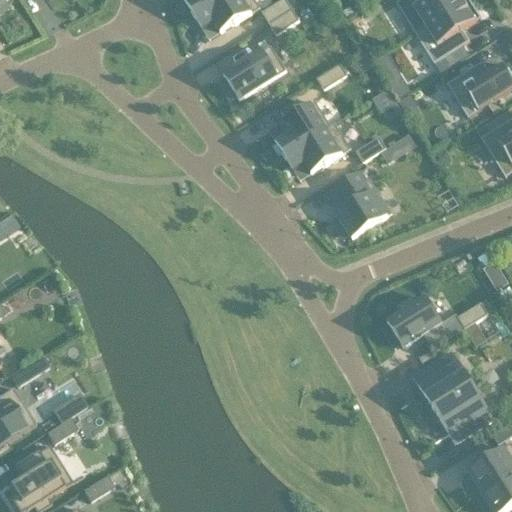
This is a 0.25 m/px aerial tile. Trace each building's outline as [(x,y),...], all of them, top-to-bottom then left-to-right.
[(193,19),(222,0),(183,0),(183,1),(192,15),(191,15),(193,19)] [(260,12),(252,0),(222,0),(193,19),(195,22),(196,22),(205,36),(206,35),(216,29),(221,36),(225,34),(232,30),(234,28),(235,29),(239,26),(238,25),(260,12)] [(415,36),(469,2),(467,0),(404,0),(396,6),(415,36)] [(262,16),(269,27),(292,13),(285,1),(262,16)] [(470,44),(463,33),(481,21),(469,2),(415,36),(434,66),(435,66),(463,49),(470,44)] [(277,38),(299,24),(292,13),(269,27),(277,38)] [(239,104),(286,74),(271,49),(223,79),(225,81),(238,101),(239,104)] [(463,49),(435,66),(441,76),(469,59),(463,49)] [(386,54),(371,63),(389,93),(396,104),(411,95),(386,54)] [(468,121),(511,93),(511,75),(509,78),(503,68),(490,76),(482,65),(447,87),(468,121)] [(324,94),(347,79),(340,68),(317,82),(324,94)] [(284,160),(335,128),(334,127),(330,129),(315,105),(297,116),(297,115),(293,118),(293,119),(280,127),(287,138),(276,144),(275,145),(283,156),(282,157),(284,160)] [(511,121),(481,141),(505,180),(511,175),(511,121)] [(329,167),(351,153),(335,128),(284,160),(286,163),(287,163),(294,174),(295,173),(305,167),(312,178),(325,169),(326,170),(330,167),(329,167)] [(363,167),(386,152),(379,141),(356,156),(363,167)] [(332,192),(339,202),(366,185),(359,175),(332,192)] [(370,183),(366,185),(339,202),(345,212),(337,217),(339,220),(350,239),(352,242),(392,218),(370,183)] [(495,265),(484,272),(498,294),(509,286),(495,265)] [(426,301),(387,326),(389,329),(401,348),(403,351),(442,326),(426,301)] [(465,332),(488,318),(481,307),(458,321),(465,332)] [(473,389),(452,355),(413,380),(434,414),(473,389)] [(42,359),(10,379),(17,390),(49,371),(42,359)] [(494,423),(473,389),(434,414),(455,448),(494,423)] [(0,459),(11,453),(7,446),(36,428),(13,391),(0,399),(0,459)] [(70,421),(47,436),(54,448),(77,433),(70,421)] [(511,432),(509,428),(493,439),(499,448),(511,439),(511,432)] [(481,496),(511,476),(511,447),(511,446),(503,451),(467,474),(481,496)] [(13,498),(8,502),(14,511),(30,511),(33,511),(44,511),(51,508),(51,507),(48,501),(72,486),(49,449),(14,470),(22,482),(8,491),(13,498)] [(508,511),(511,510),(511,476),(481,496),(491,511),(508,511)] [(107,479),(83,494),(91,505),(114,491),(107,479)]
